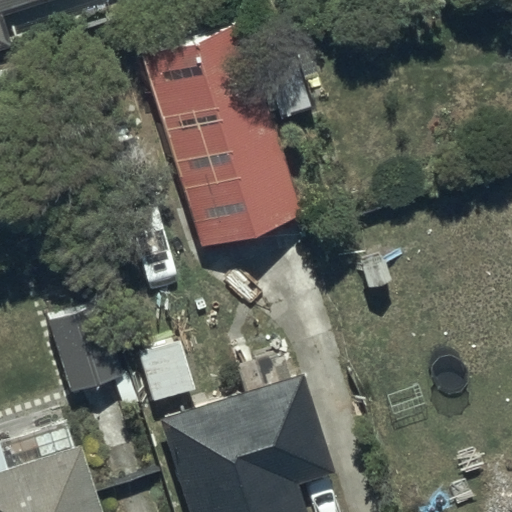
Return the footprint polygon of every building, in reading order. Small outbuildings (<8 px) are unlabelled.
[(237,16),(131,51),(190,236),(297,202),(237,16)] [(43,311),(62,384),(114,370),(95,297),(43,311)] [(183,380),(167,336),(130,349),(146,393),(183,380)] [(236,387),(152,410),(180,511),(297,511),(287,474),(322,464),(295,366),(280,370),(274,349),(229,362),(236,387)] [(0,511),(92,511),(64,415),(0,434),(0,511)]
